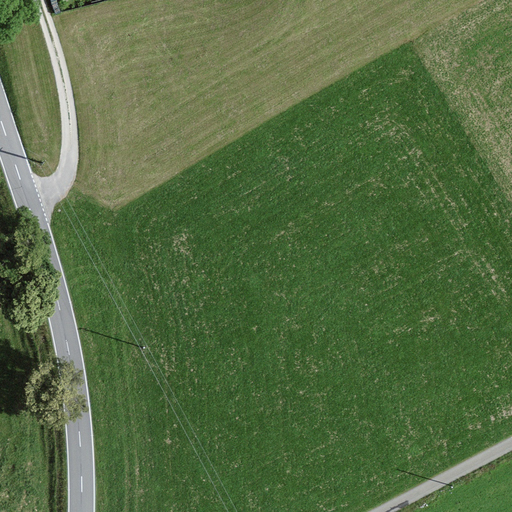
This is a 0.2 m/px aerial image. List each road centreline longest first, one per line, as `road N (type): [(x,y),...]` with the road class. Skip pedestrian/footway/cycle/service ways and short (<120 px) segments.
road 1 (secondary): [(81,511),(64,325),(0,116)]
road 2 (unclassified): [(511,442),(380,511)]
